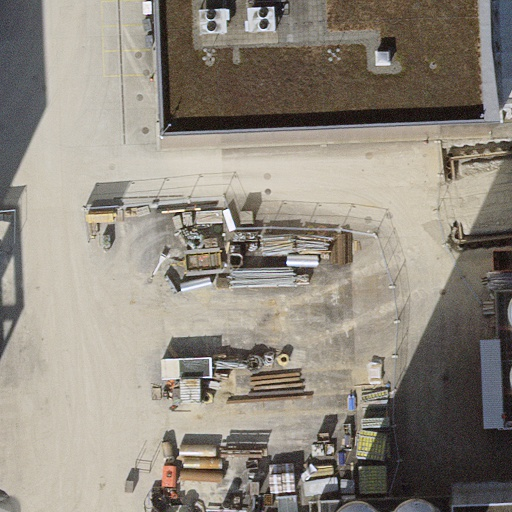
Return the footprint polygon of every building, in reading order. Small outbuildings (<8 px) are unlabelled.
[(493,0),(154,0),(161,147),(502,135),(493,0)] [(331,258),(192,263),(188,272),(183,273),(183,284),(189,284),(193,294),(332,288),(335,281),(336,272),(334,264),(331,258)] [(511,286),(492,288),(497,411),(511,409),(511,286)] [(332,303),(193,308),(189,317),(184,317),(184,329),(190,329),(194,338),(333,333),(336,326),(337,317),(335,309),(332,303)] [(126,326),(10,329),(11,372),(128,369),(126,326)] [(334,347),(195,353),(192,362),(186,362),(187,374),(192,373),(197,383),(336,377),(339,370),(340,362),(338,354),(334,347)] [(337,392),(198,398),(194,407),(188,407),(189,419),(194,418),(199,428),(338,423),(341,416),(342,407),(340,399),(337,392)] [(130,409),(12,413),(14,456),(132,452),(130,409)] [(338,437),(199,443),(195,452),(189,452),(190,464),(195,463),(200,473),(339,467),(342,460),(343,452),(341,444),(338,437)] [(35,511),(0,510),(0,511),(122,511),(123,485),(36,483),(35,511)]
